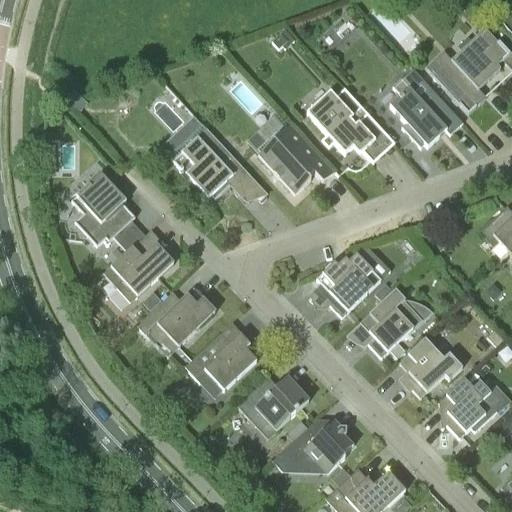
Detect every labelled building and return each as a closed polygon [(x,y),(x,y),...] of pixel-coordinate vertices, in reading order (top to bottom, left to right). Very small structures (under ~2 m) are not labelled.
[(511,39),(499,26),(487,37),(484,34),(451,64),(443,56),(425,72),(467,118),(485,102),(511,76),(511,39)] [(449,139),(462,127),(412,73),(392,91),(400,100),(389,110),(405,128),(401,132),(420,152),(424,149),(426,152),(445,135),(449,139)] [(372,167),(373,167),(394,148),(344,93),(335,101),(329,95),(306,117),(344,159),(355,149),(372,167)] [(322,187),(333,176),(290,129),(257,159),(294,199),(310,184),(308,182),(313,177),(322,187)] [(249,179),(206,133),(172,165),(186,180),(189,177),(214,204),(229,190),(225,186),(232,180),(240,188),(249,179)] [(108,245),(134,221),(122,208),(125,205),(100,178),(71,205),(83,218),(74,226),(96,250),(105,242),(108,245)] [(511,216),(506,210),(478,236),(493,251),(498,246),(509,258),(511,255),(511,216)] [(173,267),(156,248),(141,262),(131,251),(102,278),(130,307),(173,267)] [(341,322),(380,284),(389,276),(366,253),(358,256),(348,266),(344,262),(337,270),(333,266),(315,284),(333,302),(327,308),(341,322)] [(215,315),(202,302),(193,292),(180,305),(171,296),(136,330),(167,362),(215,315)] [(152,294),(142,305),(152,314),(162,303),(152,294)] [(380,362),(406,338),(429,317),(422,313),(417,310),(410,308),(402,307),(392,296),(359,327),(373,342),(367,348),(380,362)] [(229,347),(220,338),(184,371),(213,403),(222,394),(223,395),(256,365),(245,353),(249,348),(239,338),(229,347)] [(443,364),(424,343),(398,367),(412,382),(406,388),(419,402),(454,371),(446,362),(443,364)] [(276,391),(268,381),(236,410),(267,443),(308,405),(286,382),(276,391)] [(472,393),(463,383),(437,407),(451,423),(445,428),(458,443),(468,434),(471,437),(501,410),(479,387),(472,393)] [(511,428),(506,421),(494,432),(503,442),(511,433),(511,428)] [(324,433),(316,424),(269,467),(280,479),(295,465),(302,472),(314,462),(328,477),(345,461),(343,459),(354,448),(345,438),(346,432),(339,432),(333,425),(324,433)] [(511,449),(499,463),(481,447),(465,464),(492,489),(511,468),(511,449)] [(372,489),(357,473),(321,506),(327,511),(347,511),(351,509),(353,511),(385,511),(404,494),(387,476),(372,489)] [(511,480),(500,492),(511,504),(511,480)]
